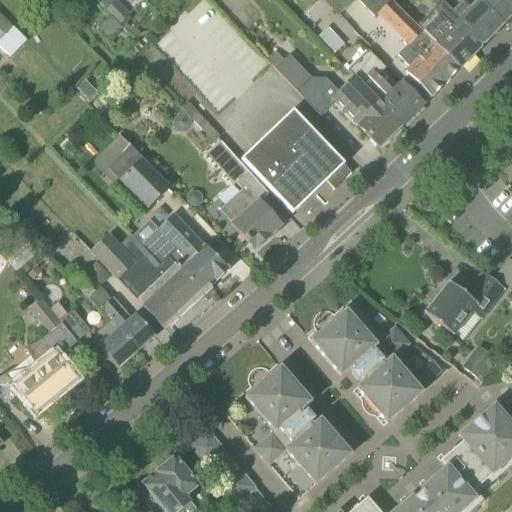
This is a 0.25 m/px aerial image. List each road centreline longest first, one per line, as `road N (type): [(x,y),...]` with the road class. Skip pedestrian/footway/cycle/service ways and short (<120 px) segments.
road 1 (tertiary): [(5,511),(430,146)]
road 2 (residential): [(511,245),(457,189),(430,146)]
